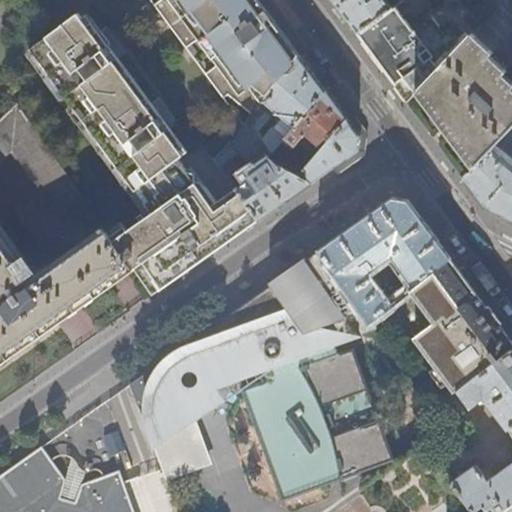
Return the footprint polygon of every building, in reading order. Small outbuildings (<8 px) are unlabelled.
[(200,42),(212,58),(218,66),(207,74),(225,99),(229,97),(253,115),(260,106),(265,100),(300,56),(292,46),(258,0),(149,0),(153,4),(153,3),(187,48),(198,40),(200,42)] [(332,0),(357,33),(394,5),(401,0),(332,0)] [(436,71),(471,36),(466,31),(460,36),(451,27),(443,29),(431,15),(412,28),(394,5),(357,33),(392,80),(407,101),(416,92),(436,71)] [(160,115),(117,57),(124,52),(115,39),(108,43),(91,20),(86,22),(81,14),(32,48),(57,81),(52,85),(68,97),(153,214),(125,233),(122,228),(110,236),(134,269),(152,295),(201,260),(235,236),(259,219),(237,188),(219,202),(206,184),(198,183),(189,171),(181,159),(188,154),(169,128),(176,123),(167,111),(160,115)] [(506,70),(491,56),(493,53),(474,33),(471,36),(436,71),(416,92),(436,110),(433,113),(446,126),(461,140),(456,145),(477,165),(508,132),(511,127),(511,80),(504,73),(506,70)] [(273,152),(326,91),(312,73),(300,56),(265,100),(284,117),(264,140),(273,152)] [(300,176),(347,119),(344,116),(326,91),(273,152),(268,158),(280,167),(281,166),(300,176)] [(0,363),(87,302),(134,269),(110,236),(104,228),(99,231),(102,235),(33,283),(0,236),(0,158),(11,147),(59,215),(83,198),(16,102),(0,117),(0,363)] [(259,133),(273,117),(260,106),(253,115),(250,120),(259,133)] [(335,165),(357,150),(359,135),(347,119),(300,176),(312,182),(335,165)] [(283,202),(312,182),(300,176),(281,166),(280,167),(268,158),(273,152),(264,140),(259,133),(250,120),(234,140),(232,139),(215,158),(220,164),(241,149),(249,158),(227,173),(237,188),(259,219),(283,202)] [(511,136),(508,132),(477,165),(464,178),(485,206),(501,214),(511,219),(511,136)] [(206,184),(194,168),(189,171),(198,183),(206,184)] [(445,251),(407,201),(393,198),(319,250),(360,306),(365,314),(370,321),(390,305),(367,275),(386,261),(389,266),(398,260),(416,284),(450,258),(445,251)] [(395,463),(358,350),(342,354),(340,349),(360,333),(356,327),(350,319),(360,306),(319,250),(307,259),(271,284),(218,322),(228,336),(208,343),(187,350),(182,347),(156,365),(148,377),(146,381),(144,385),(143,396),(144,405),(145,410),(147,414),(149,418),(154,424),(161,429),(169,433),(179,436),(183,436),(187,436),(196,435),(200,433),(207,429),(210,426),(218,427),(235,414),(245,423),(226,437),(279,511),(327,511),(338,505),(332,497),(342,493),(346,499),(395,463)] [(271,284),(307,259),(305,255),(269,280),(271,284)] [(493,316),(450,258),(416,284),(392,303),(457,390),(459,389),(511,349),(511,341),(508,336),(493,316)] [(365,314),(360,306),(350,319),(356,327),(365,314)] [(208,343),(228,336),(218,322),(182,347),(187,350),(208,343)] [(511,349),(459,389),(475,409),(487,400),(511,434),(511,468),(492,483),(480,467),(454,484),(474,511),(502,511),(511,505),(511,349)] [(135,511),(121,471),(117,469),(80,484),(75,502),(61,498),(66,479),(43,446),(0,476),(0,511),(135,511)] [(346,499),(342,493),(332,497),(338,505),(346,499)]
